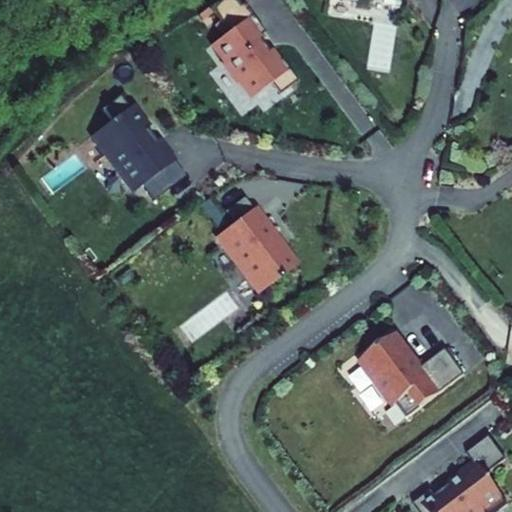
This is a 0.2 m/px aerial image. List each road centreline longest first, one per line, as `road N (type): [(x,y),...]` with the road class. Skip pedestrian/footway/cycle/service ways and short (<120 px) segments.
road 1 (residential): [(282,511),(236,448),(233,396),(262,361),(395,258),(412,180)]
road 2 (residential): [(412,180),(231,151)]
